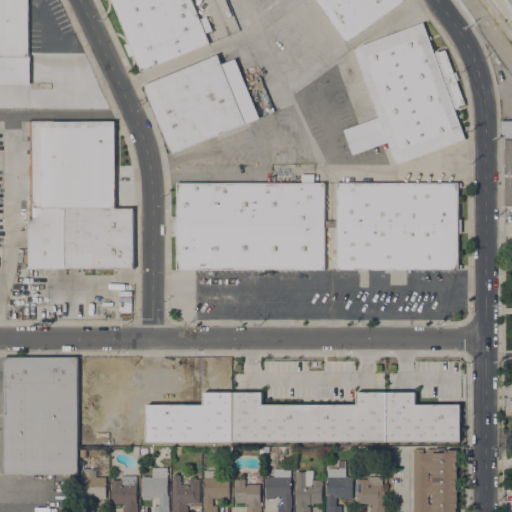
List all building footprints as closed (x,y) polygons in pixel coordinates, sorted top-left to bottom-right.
[(0,0),(28,0),(29,57),(30,57),(30,84),(0,84),(0,0)] [(212,30),(205,33),(209,43),(141,72),(134,54),(129,56),(124,44),(130,42),(112,0),(191,0),(200,19),(206,16),(212,30)] [(404,0),(346,42),(316,0),(404,0)] [(428,37),(431,36),(432,39),(429,40),(434,53),(445,49),(454,73),(456,72),(459,80),(457,80),(465,103),(458,105),(459,108),(455,109),(455,107),(454,107),(465,139),(396,164),(388,142),(353,154),(344,129),(378,117),(354,50),(361,45),(423,22),(428,37)] [(169,148),(167,148),(164,139),(165,139),(157,118),(155,119),(152,110),(153,110),(143,85),(218,54),(222,64),(235,59),(259,117),(172,154),(169,148)] [(114,208),(29,207),(29,121),(115,121),(115,123),(116,123),(116,155),(114,155),(114,208)] [(511,137),(500,137),(500,121),(511,121),(511,137)] [(337,227),(325,227),(325,269),(176,269),(176,237),(171,237),(171,215),(176,215),(177,182),(302,182),(302,174),(314,174),(314,182),(325,182),(325,220),(337,220),(337,182),(458,182),(458,219),(461,219),(461,232),(458,232),(458,269),(407,269),(407,272),(388,272),(388,269),(337,269),(337,227)] [(133,208),(133,267),(29,267),(29,207),(114,208),(133,208)] [(18,250),(18,262),(27,262),(27,250),(18,250)] [(77,358),(77,474),(4,474),(4,358),(77,358)] [(233,441),(233,391),(262,391),(262,404),(357,404),(357,391),(415,391),(415,404),(460,404),(460,441),(233,441)] [(193,417),(205,417),(205,444),(193,444),(193,417)] [(436,448),(436,452),(446,452),(446,450),(458,450),(458,511),(413,511),(413,475),(412,475),(412,465),(413,465),(413,448),(436,448)] [(363,458),(363,449),(372,449),(372,459),(363,458)] [(168,467),(168,476),(167,476),(167,495),(169,495),(169,511),(154,511),(154,505),(159,505),(159,497),(151,497),(151,499),(143,499),(143,477),(152,477),(152,467),(168,467)] [(83,470),(83,468),(94,468),(94,470),(96,470),(96,477),(106,477),(106,499),(95,499),(95,497),(89,497),(89,505),(94,505),(94,511),(80,511),(80,470),(83,470)] [(346,468),(346,476),(353,476),(352,499),(344,498),(344,496),(337,496),(336,505),(341,505),(341,511),(326,511),(326,495),(327,495),(327,468),(346,468)] [(274,477),(274,469),(291,469),(291,495),(292,495),(292,507),(291,507),(291,511),(278,511),(278,505),(283,505),(283,496),(274,496),(274,498),(266,498),(266,477),(274,477)] [(306,471),(306,470),(314,470),(313,479),(323,480),(323,486),(322,486),(322,503),(310,503),(310,504),(308,504),(308,506),(311,506),(310,511),(296,511),(296,503),(297,503),(297,485),(296,485),(296,471),(306,471)] [(214,471),(214,477),(230,477),(229,499),(221,499),(221,497),(213,497),(213,505),(217,505),(217,511),(204,511),(204,507),(203,507),(203,496),(204,496),(204,471),(214,471)] [(137,476),(136,503),(138,503),(137,511),(123,511),(123,506),(125,506),(125,504),(123,504),(123,503),(111,503),(112,486),(111,486),(111,479),(121,480),(121,475),(137,476)] [(181,475),(181,480),(188,480),(188,479),(200,479),(200,503),(187,503),(187,511),(172,511),(172,475),(181,475)] [(382,484),(385,484),(385,511),(369,511),(369,506),(372,506),(372,504),(369,504),(369,503),(358,503),(358,500),(356,500),(356,478),(359,478),(359,476),(382,476),(382,484)] [(245,479),(245,484),(260,484),(260,502),(261,502),(261,511),(247,511),(247,506),(249,506),(249,503),(247,503),(247,502),(235,502),(235,485),(234,485),(234,479),(244,479),(245,479)]
